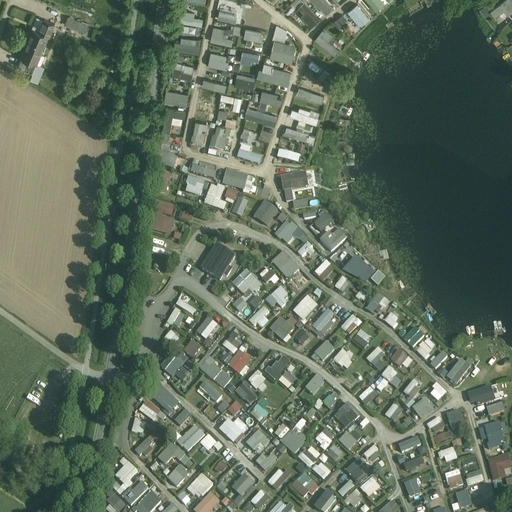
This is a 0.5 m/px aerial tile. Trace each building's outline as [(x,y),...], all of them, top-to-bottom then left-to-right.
[(296,0),(293,4),(303,13),(300,17),(312,27),(320,18),(300,0),(296,0)] [(311,0),(323,15),(332,8),(326,0),(311,0)] [(366,0),(376,13),(391,0),(366,0)] [(511,0),(503,0),(490,10),(495,16),(504,10),(508,15),(511,11),(511,0)] [(357,3),(347,11),(360,26),(370,18),(357,3)] [(195,12),(180,10),(178,22),(202,25),(203,18),(194,16),(195,12)] [(235,23),(237,15),(219,11),(217,19),(235,23)] [(337,27),(347,20),(343,14),(333,21),(337,27)] [(89,25),(68,17),(64,25),(86,33),(89,25)] [(42,32),(34,29),(21,58),(36,64),(48,36),(50,37),(55,24),(44,19),(40,28),(43,29),(42,32)] [(225,32),(239,35),(241,27),(232,25),(231,30),(226,29),(225,32)] [(276,26),(268,56),(292,62),(296,45),(284,42),(288,29),(276,26)] [(225,38),(226,28),(213,27),(212,42),(233,45),(233,39),(225,38)] [(334,55),(340,49),(329,40),(333,35),(324,27),(315,38),(334,55)] [(261,41),(263,32),(246,28),(243,37),(261,41)] [(201,39),(181,36),(181,42),(176,41),(175,50),(200,53),(201,44),(200,44),(201,39)] [(251,65),(252,61),(258,62),(260,54),(243,50),(240,63),(251,65)] [(227,68),(229,55),(211,52),(209,66),(227,68)] [(36,64),(21,58),(18,67),(33,73),(36,64)] [(260,78),(288,86),(292,71),(264,63),(260,78)] [(175,67),(173,75),(192,80),(194,72),(175,67)] [(255,88),(255,75),(236,74),(236,87),(255,88)] [(205,78),(203,85),(226,90),(228,84),(205,78)] [(300,86),(297,93),(322,103),(325,96),(300,86)] [(187,106),(190,94),(167,89),(165,101),(187,106)] [(247,90),(245,96),(258,100),(260,94),(247,90)] [(280,106),(282,100),(276,98),(277,94),(262,90),(259,100),(280,106)] [(232,109),(240,110),(242,96),(222,94),(221,99),(233,100),(232,109)] [(198,110),(216,114),(219,100),(201,96),(198,110)] [(260,105),(259,109),(248,106),(244,118),(275,126),(278,115),(265,111),(266,107),(260,105)] [(164,136),(173,137),(173,123),(184,124),(185,109),(165,108),(164,136)] [(317,122),(319,110),(299,108),(299,110),(291,109),(290,118),(317,122)] [(228,118),(226,125),(236,127),(237,120),(228,118)] [(208,124),(196,122),(192,144),(199,146),(202,134),(206,135),(208,124)] [(223,135),(225,127),(216,125),(211,148),(225,151),(228,136),(223,135)] [(241,138),(244,139),(243,143),(253,148),(259,133),(245,127),(241,138)] [(306,145),(309,133),(286,127),(283,138),(306,145)] [(178,156),(169,153),(172,144),(164,141),(158,164),(175,169),(178,156)] [(240,145),(238,160),(261,163),(262,156),(250,154),(251,146),(240,145)] [(278,151),(277,159),(299,163),(300,154),(278,151)] [(214,180),(216,173),(192,166),(190,173),(214,180)] [(223,186),(251,191),(254,176),(226,170),(223,186)] [(280,176),(285,202),(294,201),(292,189),(308,186),(306,171),(280,176)] [(159,193),(168,194),(170,174),(161,173),(159,193)] [(201,197),(206,182),(190,177),(185,191),(201,197)] [(220,200),(226,188),(219,185),(218,188),(213,185),(205,203),(224,211),(227,203),(220,200)] [(257,195),(268,199),(271,190),(260,186),(257,195)] [(229,188),(226,197),(236,201),(239,192),(229,188)] [(232,212),(242,217),(249,202),(239,197),(232,212)] [(295,210),(308,208),(307,199),(293,202),(295,210)] [(156,211),(173,216),(176,206),(160,200),(156,211)] [(265,201),(254,217),(268,227),(279,210),(265,201)] [(305,219),(316,216),(315,210),(304,213),(305,219)] [(327,212),(313,221),(320,231),(334,222),(327,212)] [(192,222),(194,217),(184,213),(182,218),(192,222)] [(154,231),(172,235),(175,219),(157,215),(154,231)] [(303,244),(308,240),(289,220),(275,233),(287,245),(296,236),(303,244)] [(340,227),(333,234),(330,230),(320,238),(332,251),(348,237),(340,227)] [(304,257),(313,245),(307,241),(298,253),(304,257)] [(236,257),(218,246),(203,270),(221,281),(228,271),(231,273),(233,270),(229,268),(236,257)] [(289,280),(300,269),(283,251),(272,262),(289,280)] [(362,284),(374,272),(357,255),(345,266),(362,284)] [(324,280),(336,269),(327,260),(315,271),(324,280)] [(261,276),(267,284),(271,280),(275,285),(281,280),(271,268),(261,276)] [(246,270),(233,284),(250,300),(264,286),(246,270)] [(299,290),(309,280),(303,274),(293,285),(299,290)] [(343,276),(335,286),(343,293),(351,283),(343,276)] [(279,304),(282,308),(288,304),(284,298),(288,294),(282,287),(266,299),(273,308),(279,304)] [(375,316),(388,301),(379,293),(366,308),(375,316)] [(293,311),(304,321),(318,305),(308,295),(293,311)] [(241,313),(249,305),(241,297),(233,305),(241,313)] [(194,316),(197,311),(180,299),(176,305),(194,316)] [(263,329),(270,322),(266,317),(270,312),(265,306),(249,321),(255,327),(259,324),(263,329)] [(310,329),(321,338),(334,323),(330,320),(335,315),(328,308),(310,329)] [(168,322),(179,329),(187,315),(176,309),(168,322)] [(341,327),(350,335),(362,322),(353,314),(341,327)] [(395,329),(398,324),(388,316),(384,321),(395,329)] [(209,317),(197,333),(207,340),(218,325),(209,317)] [(270,329),(285,342),(296,330),(281,317),(270,329)] [(291,317),(287,322),(294,327),(298,322),(291,317)] [(413,347),(425,336),(415,326),(404,338),(413,347)] [(303,345),(310,337),(302,330),(295,339),(303,345)] [(361,330),(353,340),(365,349),(373,339),(361,330)] [(171,331),(166,339),(175,344),(180,337),(171,331)] [(233,332),(223,346),(234,354),(242,344),(236,340),(238,336),(233,332)] [(335,335),(330,339),(335,345),(340,340),(335,335)] [(425,359),(436,346),(427,338),(416,351),(425,359)] [(193,359),(202,348),(194,340),(184,351),(193,359)] [(327,341),(314,353),(323,361),(335,349),(327,341)] [(379,347),(367,358),(380,371),(386,366),(381,360),(386,355),(379,347)] [(349,360),(353,355),(343,348),(334,359),(347,370),(353,362),(349,360)] [(390,359),(401,368),(403,365),(407,368),(413,361),(399,349),(390,359)] [(239,351),(228,367),(245,377),(250,369),(247,367),(252,359),(239,351)] [(444,352),(430,364),(435,369),(448,357),(444,352)] [(184,382),(191,374),(183,367),(189,360),(182,353),(166,371),(174,378),(176,375),(184,382)] [(222,360),(228,365),(233,358),(227,353),(222,360)] [(233,379),(214,365),(216,362),(207,355),(197,367),(225,389),(233,379)] [(267,374),(277,381),(291,361),(284,356),(278,364),(274,362),(267,374)] [(457,385),(473,364),(462,356),(447,377),(457,385)] [(185,366),(190,373),(196,368),(190,361),(185,366)] [(383,377),(392,381),(397,371),(387,366),(383,377)] [(442,369),(438,373),(444,378),(448,374),(442,369)] [(279,380),(288,389),(297,380),(288,371),(279,380)] [(262,393),(270,384),(256,373),(248,381),(262,393)] [(315,396),(326,381),(316,374),(306,389),(315,396)] [(397,386),(401,381),(396,376),(392,381),(397,386)] [(381,377),(375,385),(383,391),(389,382),(381,377)] [(416,386),(419,383),(414,379),(404,391),(413,399),(421,390),(416,386)] [(206,381),(201,387),(217,403),(223,397),(206,381)] [(247,382),(236,391),(250,406),(261,397),(247,382)] [(148,394),(172,415),(182,404),(158,383),(148,394)] [(438,384),(430,393),(438,401),(447,393),(438,384)] [(468,392),(471,405),(495,399),(492,386),(468,392)] [(366,405),(378,396),(372,387),(359,396),(366,405)] [(332,388),(315,404),(320,408),(325,403),(330,409),(337,402),(334,400),(339,395),(332,388)] [(269,413),(265,409),(270,404),(263,398),(250,413),(261,423),(269,413)] [(412,408),(422,421),(435,411),(426,398),(412,408)] [(148,400),(140,410),(155,422),(162,412),(148,400)] [(223,413),(231,406),(226,401),(218,408),(223,413)] [(235,417),(244,408),(237,401),(228,410),(235,417)] [(347,429),(360,414),(347,402),(333,417),(347,429)] [(489,415),(505,411),(503,402),(487,406),(489,415)] [(395,422),(404,411),(394,403),(386,415),(395,422)] [(175,420),(181,426),(192,414),(186,409),(175,420)] [(462,409),(447,413),(451,431),(466,427),(462,409)] [(311,419),(316,413),(311,410),(307,416),(311,419)] [(301,418),(296,428),(303,431),(307,421),(301,418)] [(406,428),(413,422),(410,418),(403,424),(406,428)] [(249,428),(240,419),(234,424),(229,419),(219,428),(236,445),(246,435),(243,433),(249,428)] [(144,434),(146,421),(136,420),(134,432),(144,434)] [(479,428),(483,440),(487,439),(490,447),(505,443),(502,434),(508,432),(505,421),(479,428)] [(190,453),(206,434),(194,424),(178,443),(190,453)] [(284,424),(275,432),(282,439),(290,430),(284,424)] [(326,449),(336,437),(326,428),(316,440),(326,449)] [(353,428),(340,441),(349,450),(362,438),(353,428)] [(258,454),(271,442),(259,430),(246,442),(258,454)] [(281,441),(294,454),(309,440),(302,433),(298,436),(292,430),(281,441)] [(209,451),(218,443),(210,434),(201,443),(209,451)] [(401,453),(422,446),(419,437),(398,445),(401,453)] [(149,438),(136,451),(141,456),(144,453),(148,456),(154,450),(150,446),(153,443),(149,438)] [(453,442),(455,447),(463,444),(461,439),(453,442)] [(336,462),(344,453),(335,445),(327,453),(336,462)] [(425,446),(418,449),(420,456),(427,453),(425,446)] [(273,453),(267,458),(263,454),(256,460),(266,470),(278,459),(273,453)] [(466,465),(478,462),(476,455),(464,459),(466,465)] [(509,456),(490,459),(493,480),(506,478),(504,467),(511,466),(509,456)] [(423,457),(404,464),(406,471),(425,464),(423,457)] [(130,480),(139,470),(125,458),(120,462),(124,466),(114,477),(118,481),(112,487),(121,495),(133,483),(130,480)] [(223,460),(215,469),(222,475),(230,466),(223,460)] [(324,480),(332,472),(321,462),(313,470),(324,480)] [(168,478),(177,488),(190,475),(181,465),(168,478)] [(361,484),(369,477),(360,468),(353,475),(361,484)] [(284,473),(280,469),(268,482),(277,491),(293,473),(288,469),(284,473)] [(445,474),(451,489),(464,485),(459,470),(445,474)] [(466,474),(469,485),(484,480),(481,470),(466,474)] [(309,493),(312,496),(320,488),(305,473),(292,486),(304,498),(309,493)] [(189,488),(200,500),(215,486),(204,474),(189,488)] [(242,496),(254,482),(245,474),(232,488),(242,496)] [(372,477),(361,488),(370,497),(381,487),(372,477)] [(409,497),(421,493),(416,478),(404,483),(409,497)] [(142,480),(123,498),(131,506),(150,488),(142,480)] [(351,480),(338,492),(343,497),(356,486),(351,480)] [(262,490),(251,502),(260,510),(271,498),(262,490)] [(468,490),(456,493),(460,508),(472,505),(468,490)] [(135,507),(139,511),(151,511),(162,501),(152,491),(135,507)] [(321,511),(326,511),(337,500),(326,491),(314,506),(321,511)] [(346,499),(354,509),(364,500),(356,491),(346,499)] [(184,492),(178,497),(186,505),(192,500),(184,492)] [(106,500),(110,505),(107,508),(110,511),(118,511),(126,505),(114,493),(106,500)] [(195,511),(211,511),(221,503),(212,493),(194,510),(195,511)] [(396,511),(400,508),(392,500),(379,511),(396,511)] [(269,511),(290,511),(295,508),(291,503),(286,507),(282,502),(269,511)] [(486,511),(483,503),(469,509),(470,511),(486,511)]
